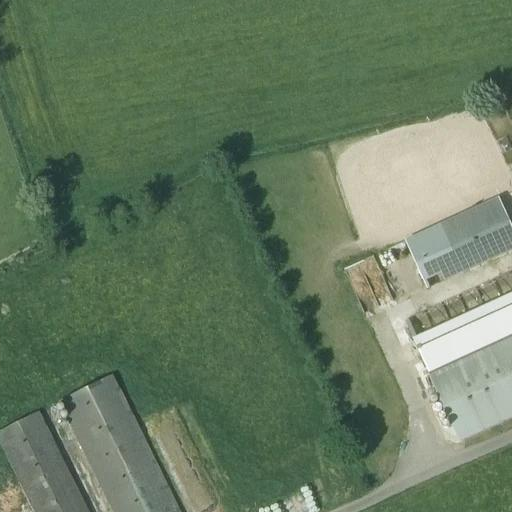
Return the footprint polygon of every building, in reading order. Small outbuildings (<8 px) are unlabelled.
[(511,236),(496,202),(439,228),(461,276),(511,252),(511,236)] [(511,274),(406,322),(460,444),(511,420),(511,274)] [(111,378),(57,405),(111,511),(179,511),(133,422),(111,378)] [(85,511),(36,416),(0,433),(0,453),(29,511),(85,511)] [(0,511),(22,511),(10,485),(0,489),(0,511)]
